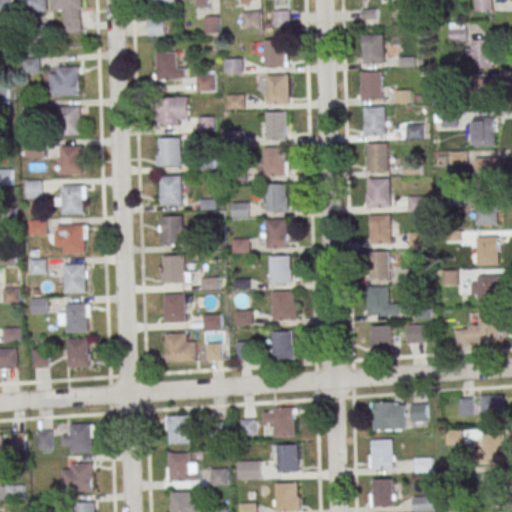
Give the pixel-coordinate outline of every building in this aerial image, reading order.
[(0,0),(0,18),(13,19),(13,0),(0,0)] [(48,11),(47,0),(19,0),(20,11),(48,11)] [(53,0),(54,10),(65,9),(65,32),(82,31),(81,0),(53,0)] [(475,0),(476,11),(493,11),(492,0),(475,0)] [(394,3),(410,3),(410,18),(394,19),(394,3)] [(274,25),(291,25),(291,10),(274,10),(274,25)] [(260,11),(243,11),(243,28),(260,28),(260,11)] [(206,33),(221,32),(220,16),(205,16),(206,33)] [(166,35),(165,18),(148,18),(149,35),(166,35)] [(466,23),(452,23),(452,40),(466,40),(466,23)] [(52,24),(40,24),(40,42),(52,42),(52,24)] [(365,37),(386,37),(387,65),(366,65),(365,37)] [(494,68),(494,39),(470,40),(470,68),(494,68)] [(266,42),(287,41),(287,69),(266,70),(266,42)] [(157,54),(179,53),(179,81),(158,82),(157,54)] [(40,72),(40,57),(24,57),(24,72),(40,72)] [(243,58),(226,58),(226,72),(243,72),(243,58)] [(59,69),(80,69),(80,96),(59,97),(59,69)] [(363,73),(384,73),(385,100),(364,101),(363,73)] [(439,74),(455,74),(456,89),(440,90),(439,74)] [(214,76),(197,76),(197,90),(214,90),(214,76)] [(269,77),(290,77),(290,104),(269,105),(269,77)] [(396,90),(413,90),(413,105),(397,106),(396,90)] [(159,99),(180,99),(181,127),(160,127),(159,99)] [(61,109),(82,108),(82,136),(61,137),(61,109)] [(366,109),(387,109),(388,136),(367,137),(366,109)] [(268,114),(289,113),(289,141),(268,141),(268,114)] [(443,113),(459,113),(460,128),(444,129),(443,113)] [(215,117),(200,117),(200,130),(215,130),(215,117)] [(473,120),(473,145),(495,145),(495,120),(473,120)] [(408,126),(424,126),(424,141),(408,142),(408,126)] [(160,140),(181,139),(182,167),(161,168),(160,140)] [(369,145),(390,145),(391,173),(370,173),(369,145)] [(83,146),(61,146),(61,174),(83,174),(83,146)] [(265,149),(286,149),(287,177),(266,177),(265,149)] [(497,157),(475,157),(475,181),(497,181),(497,157)] [(0,184),(13,184),(13,169),(0,168),(0,184)] [(161,178),(182,177),(183,205),(162,206),(161,178)] [(43,180),(27,180),(27,198),(43,198),(43,180)] [(370,181),(391,181),(392,208),(371,209),(370,181)] [(268,186),(289,185),(289,213),(268,213),(268,186)] [(63,188),(84,187),(85,215),(64,216),(63,188)] [(446,192),(462,192),(463,207),(446,208),(446,192)] [(410,198),(426,197),(426,213),(410,213),(410,198)] [(477,225),(498,225),(498,197),(477,197),(477,225)] [(249,202),(232,202),(232,216),(249,216),(249,202)] [(371,217),(392,216),(393,244),(372,244),(371,217)] [(163,219),(184,218),(185,246),(164,246),(163,219)] [(30,234),(46,234),(46,220),(30,220),(30,234)] [(268,222),(289,221),(290,249),(269,250),(268,222)] [(64,228),(85,227),(86,255),(65,255),(64,228)] [(411,234),(427,233),(428,249),(412,249),(411,234)] [(499,236),(477,236),(477,264),(499,264),(499,236)] [(370,254),(391,253),(392,281),(371,281),(370,254)] [(165,258),(186,257),(187,285),(166,286),(165,258)] [(272,258),(293,257),(294,285),(272,285),(272,258)] [(46,259),(32,259),(32,273),(46,273),(46,259)] [(66,267),(87,266),(88,294),(67,295),(66,267)] [(410,270),(426,270),(427,285),(411,285),(410,270)] [(443,272),(459,272),(459,287),(443,287),(443,272)] [(504,302),(504,275),(473,275),(473,303),(504,302)] [(4,302),(19,302),(19,288),(4,288),(4,302)] [(369,289),(390,289),(390,306),(400,306),(400,317),(369,318),(369,289)] [(274,294),(295,293),(296,321),(275,321),(274,294)] [(166,296),(187,295),(188,323),(167,324),(166,296)] [(48,298),(32,298),(32,313),(48,313),(48,298)] [(67,307),(88,307),(89,334),(68,335),(67,307)] [(253,310),(236,310),(236,324),(253,324),(253,310)] [(456,345),(507,343),(506,311),(479,312),(479,325),(456,325),(456,345)] [(222,314),(203,314),(203,329),(222,329),(222,314)] [(408,326),(425,325),(425,344),(409,345),(408,326)] [(4,327),(4,343),(21,343),(21,327),(4,327)] [(372,328),(393,328),(394,355),(373,356),(372,328)] [(273,334),(294,333),(295,361),(274,361),(273,334)] [(167,337),(188,336),(189,364),(168,365),(167,337)] [(68,342),(89,341),(90,369),(69,369),(68,342)] [(208,342),(208,359),(222,359),(222,342),(208,342)] [(18,348),(0,347),(0,371),(18,372),(18,348)] [(48,367),(48,348),(33,348),(33,367),(48,367)] [(482,398),(503,397),(504,425),(483,425),(482,398)] [(460,414),(475,414),(475,398),(460,398),(460,414)] [(411,422),(428,422),(428,403),(411,403),(411,422)] [(374,405),(395,404),(395,407),(406,407),(407,432),(374,433),(374,405)] [(275,411),(296,410),(297,438),(276,438),(275,424),(265,424),(264,415),(275,414),(275,411)] [(170,419),(191,419),(192,447),(171,447),(170,419)] [(242,421),(256,421),(256,437),(242,437),(242,421)] [(95,424),(72,424),(72,433),(63,433),(63,445),(71,445),(71,452),(95,452),(95,424)] [(210,424),(226,424),(227,440),(211,440),(210,424)] [(53,449),(53,430),(38,430),(38,449),(53,449)] [(463,445),(463,430),(446,430),(446,445),(463,445)] [(0,454),(24,455),(24,432),(0,431),(0,454)] [(483,437),(504,437),(505,464),(484,465),(483,437)] [(374,443),(395,442),(396,470),(375,470),(374,443)] [(278,447),(299,446),(300,474),(279,475),(278,447)] [(171,455),(192,455),(192,482),(171,483),(171,455)] [(416,460),(432,459),(432,474),(416,475),(416,460)] [(239,463),(262,462),(262,480),(240,480),(239,463)] [(62,491),(93,491),(93,463),(62,463),(62,491)] [(448,470),(465,469),(465,484),(449,485),(448,470)] [(211,470),(228,470),(228,488),(212,488),(211,470)] [(484,477),(505,476),(506,504),(485,504),(484,477)] [(373,482),(394,481),(395,509),(374,509),(373,482)] [(277,511),(277,486),(298,485),(298,511),(277,511)] [(7,487),(23,487),(24,502),(8,503),(7,487)] [(172,511),(172,495),(193,494),(193,511),(172,511)] [(41,511),(41,499),(57,498),(57,511),(41,511)] [(414,511),(414,499),(434,498),(434,511),(414,511)] [(94,511),(95,502),(74,502),(74,511),(94,511)] [(255,511),(255,502),(239,503),(239,511),(255,511)]
